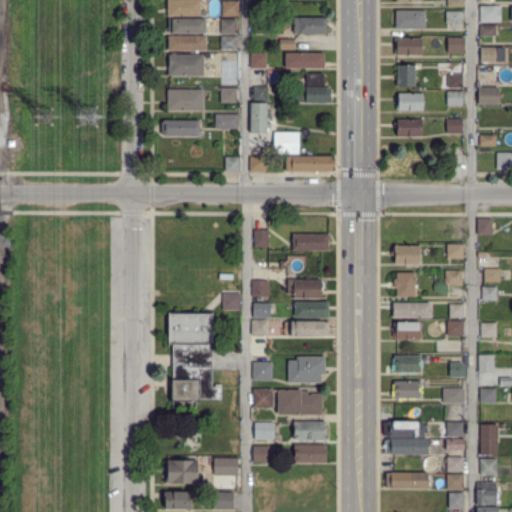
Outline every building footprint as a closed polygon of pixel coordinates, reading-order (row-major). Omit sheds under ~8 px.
[(167,15),(167,0),(199,0),(199,15),(167,15)] [(222,15),(222,2),(237,2),(237,15),(222,15)] [(480,22),(480,7),(499,7),(499,22),(480,22)] [(408,31),(405,31),(405,27),(395,27),(396,18),(394,18),(394,14),(396,14),(396,11),(424,11),(423,29),(408,29),(408,31)] [(446,22),(446,12),(461,12),(461,22),(446,22)] [(293,34),(293,18),(325,18),(325,19),(328,20),(328,33),(325,32),(325,34),(293,34)] [(168,33),(168,19),(205,19),(204,33),(168,33)] [(235,33),(221,33),(221,20),(235,20),(235,33)] [(495,35),(480,35),(480,25),(495,25),(495,35)] [(168,50),(168,36),(204,36),(204,50),(168,50)] [(221,49),(221,36),(235,36),(235,49),(221,49)] [(395,54),(395,38),(420,38),(419,54),(395,54)] [(451,53),(448,53),(448,38),(463,38),(463,51),(451,51),(451,53)] [(293,48),(279,48),(279,40),(293,40),(293,48)] [(494,61),(480,61),(480,48),(494,48),(494,61)] [(285,67),(285,53),(323,53),(324,67),(285,67)] [(250,67),(250,54),(265,54),(265,67),(250,67)] [(168,75),(168,64),(166,64),(166,58),(168,58),(168,55),(202,55),(202,75),(168,75)] [(237,71),(220,71),(221,56),(237,56),(237,71)] [(413,85),(397,85),(398,66),(416,66),(416,68),(413,68),(413,85)] [(479,80),(479,68),(495,68),(495,80),(479,80)] [(291,102),(291,88),(306,88),(306,74),(322,74),(322,88),(329,88),(329,102),(291,102)] [(461,87),(448,87),(449,75),(461,75),(461,87)] [(255,100),(255,87),(266,87),(266,100),(255,100)] [(221,102),(221,88),(235,88),(235,102),(221,102)] [(477,105),(477,89),(497,88),(497,89),(498,105),(477,105)] [(167,110),(167,90),(202,90),(201,110),(167,110)] [(447,104),(447,92),(461,92),(461,104),(447,104)] [(422,110),(396,109),(397,97),(398,97),(398,94),(421,94),(422,110)] [(250,133),(250,115),(250,104),(265,104),(265,115),(265,118),(268,118),(268,123),(269,123),(269,126),(265,126),(265,133),(250,133)] [(237,128),(215,128),(215,115),(237,115),(237,128)] [(420,135),(395,135),(395,127),(394,127),(394,123),(397,123),(397,119),(420,119),(421,119),(420,135)] [(461,132),(447,132),(447,119),(461,119),(461,132)] [(163,136),(163,134),(160,134),(160,122),(163,122),(163,120),(198,121),(200,121),(200,127),(197,126),(197,136),(163,136)] [(297,131),(272,131),(273,152),(298,152),(297,131)] [(480,145),(480,136),(495,136),(495,145),(480,145)] [(270,153),(255,153),(255,139),(270,139),(270,153)] [(511,163),(510,163),(510,169),(497,169),(497,153),(511,153),(511,163)] [(286,170),(286,156),(332,156),(332,170),(286,170)] [(225,170),(225,158),(239,157),(239,170),(225,170)] [(264,171),(250,170),(250,157),(264,157),(264,171)] [(491,234),(478,234),(478,218),(491,218),(491,234)] [(255,246),(254,229),(268,229),(268,246),(255,246)] [(293,250),(293,234),(327,234),(327,250),(293,250)] [(447,257),(447,245),(461,245),(462,257),(447,257)] [(394,262),(394,255),(391,255),(391,247),(394,247),(394,246),(417,246),(418,262),(394,262)] [(499,281),(485,281),(484,269),(499,269),(499,281)] [(445,285),(445,270),(460,270),(460,285),(445,285)] [(395,296),(395,292),(397,292),(397,288),(391,287),(391,282),(394,282),(394,280),(396,280),(396,272),(400,272),(400,273),(414,273),(414,285),(416,285),(416,287),(414,287),(415,296),(395,296)] [(294,298),(294,294),(288,294),(288,291),(286,291),(286,287),(288,287),(287,280),(320,280),(323,283),(323,286),(319,290),(320,298),(294,298)] [(270,297),(254,296),(254,281),(270,281),(270,297)] [(496,299),(482,299),(482,287),(495,287),(496,299)] [(239,309),(222,308),(222,294),(239,294),(239,309)] [(295,317),(295,305),(293,305),(293,303),(295,303),(295,302),(328,302),(328,317),(295,317)] [(255,317),(255,303),(271,303),(271,316),(255,317)] [(393,317),(393,303),(429,303),(429,317),(393,317)] [(462,317),(448,316),(448,307),(462,307),(462,317)] [(172,407),(172,401),(170,401),(170,380),(172,380),(172,342),(168,342),(168,313),(211,313),(211,343),(212,387),(214,387),(215,385),(221,385),(221,399),(195,399),(195,407),(172,407)] [(270,334),(255,333),(254,320),(270,321),(270,334)] [(323,336),(292,336),(291,321),(323,321),(323,323),(328,323),(328,335),(323,335),(323,336)] [(447,335),(447,322),(461,322),(461,334),(447,335)] [(419,338),(395,337),(395,336),(393,336),(393,323),(395,323),(396,323),(419,323),(419,338)] [(496,336),(481,336),(481,323),(496,323),(496,336)] [(419,372),(394,372),(394,370),(391,370),(391,365),(394,365),(394,363),(392,363),(392,359),(394,359),(394,356),(419,355),(419,372)] [(479,371),(479,355),(492,355),(492,367),(495,367),(495,370),(493,370),(493,371),(479,371)] [(288,381),(288,360),(297,360),(297,357),(324,357),(324,373),(320,373),(320,381),(288,381)] [(271,379),(253,379),(253,362),(271,362),(271,379)] [(465,376),(450,376),(450,363),(460,363),(465,368),(465,376)] [(401,400),(398,400),(398,397),(394,397),(394,396),(391,396),(390,390),(392,390),(392,384),(394,384),(394,381),(420,381),(420,386),(422,386),(422,388),(420,388),(420,390),(421,390),(421,394),(420,393),(420,398),(414,398),(414,399),(409,399),(409,397),(405,397),(405,399),(401,399),(401,400)] [(495,402),(480,402),(480,388),(495,388),(495,402)] [(271,407),(253,407),(253,389),(270,389),(271,407)] [(443,402),(443,389),(461,389),(461,402),(443,402)] [(278,414),(278,390),(308,390),(308,394),(321,394),(321,414),(278,414)] [(387,437),(387,435),(385,435),(385,429),(388,429),(388,425),(385,425),(385,423),(387,423),(387,420),(418,420),(418,425),(426,424),(426,433),(422,433),(422,437),(387,437)] [(446,435),(446,421),(461,422),(461,435),(446,435)] [(255,439),(255,422),(272,423),(272,439),(255,439)] [(294,440),(294,422),(326,422),(326,440),(294,440)] [(480,454),(480,423),(497,423),(497,454),(480,454)] [(391,454),(391,452),(386,452),(386,451),(384,451),(384,447),(382,447),(382,445),(384,445),(384,441),(386,441),(386,439),(390,439),(426,439),(426,454),(391,454)] [(463,450),(446,450),(446,439),(463,439),(463,450)] [(294,462),(294,461),(292,461),(292,458),(294,458),(294,444),(325,444),(325,462),(294,462)] [(268,462),(253,461),(253,446),(268,446),(268,462)] [(462,471),(446,471),(446,457),(461,457),(462,471)] [(231,474),(213,474),(213,459),(232,459),(231,474)] [(480,474),(480,459),(497,459),(496,474),(480,474)] [(165,483),(165,480),(164,480),(164,474),(165,474),(165,463),(167,463),(167,460),(196,460),(196,483),(165,483)] [(386,487),(386,474),(427,473),(426,487),(386,487)] [(461,488),(447,488),(446,474),(461,474),(461,488)] [(477,504),(478,482),(495,481),(495,500),(498,500),(498,503),(495,503),(495,504),(477,504)] [(165,509),(165,507),(163,506),(163,501),(165,501),(165,497),(162,497),(162,492),(164,492),(164,491),(190,491),(190,508),(165,509)] [(232,509),(213,509),(213,492),(232,492),(232,509)] [(446,492),(462,493),(463,508),(446,508),(446,492)]
